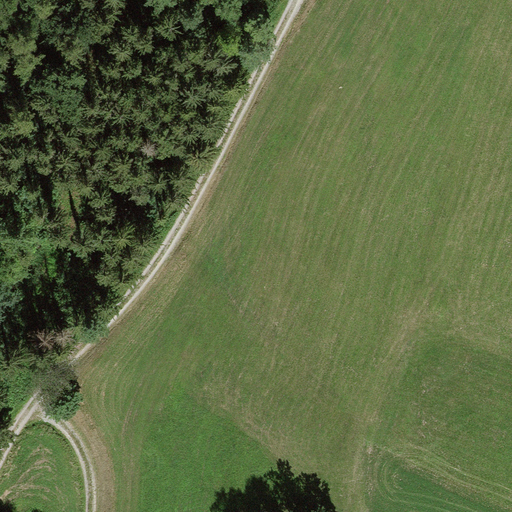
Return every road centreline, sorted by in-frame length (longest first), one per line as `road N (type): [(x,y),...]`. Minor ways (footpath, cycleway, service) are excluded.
road 1 (track): [(0,468),(31,407),(139,286),(296,0)]
road 2 (track): [(88,511),(78,450),(60,421),(31,407)]
